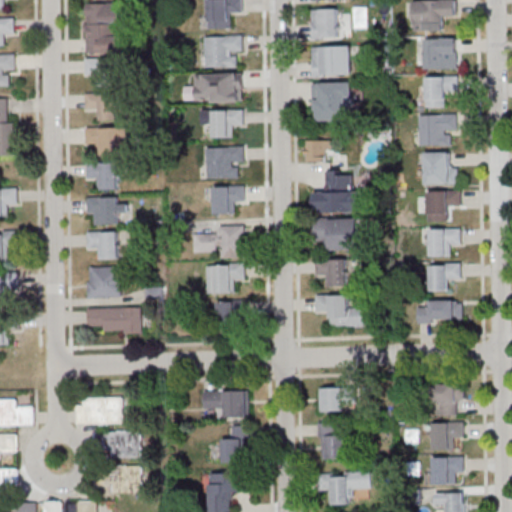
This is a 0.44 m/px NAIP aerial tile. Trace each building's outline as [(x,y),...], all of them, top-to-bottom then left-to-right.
[(207,0),(208,28),(232,28),(232,14),(243,14),(243,0),(207,0)] [(413,0),(414,31),(446,31),(446,17),(457,17),(457,0),(413,0)] [(133,53),(132,34),(125,34),(124,2),(86,3),(86,54),(133,53)] [(313,9),(313,37),(339,37),(339,9),(313,9)] [(16,19),(0,18),(0,45),(5,46),(5,36),(15,36),(16,19)] [(206,35),(206,67),(238,67),(238,53),(243,53),(243,35),(206,35)] [(426,70),(459,70),(459,38),(426,38),(426,70)] [(314,74),(352,74),(352,46),(314,46),(314,74)] [(0,54),(0,86),(11,86),(11,75),(17,75),(16,54),(0,54)] [(97,85),(122,85),(122,57),(86,57),(86,75),(97,75),(97,85)] [(245,101),(245,73),(197,73),(197,85),(187,85),(187,101),(245,101)] [(459,77),(427,77),(427,95),(419,95),(419,107),(448,107),(447,94),(459,94),(459,77)] [(354,81),(315,82),(316,120),(355,119),(354,81)] [(100,120),(119,120),(119,93),(87,93),(87,110),(100,110),(100,120)] [(0,154),(14,154),(14,98),(0,98),(0,154)] [(234,138),(234,126),(245,126),(245,109),(203,109),(203,124),(213,124),(213,138),(234,138)] [(421,114),(421,145),(457,145),(457,114),(421,114)] [(87,127),(87,145),(99,145),(99,154),(130,154),(130,127),(87,127)] [(306,162),(330,162),(330,140),(306,140),(306,162)] [(245,146),(208,147),(208,177),(239,177),(239,163),(245,163),(245,146)] [(459,184),(459,166),(451,166),(451,152),(426,152),(426,184),(459,184)] [(119,162),(89,162),(89,179),(100,179),(100,189),(119,189),(119,162)] [(354,191),(354,170),(328,170),(328,192),(316,192),(316,211),(365,211),(365,190),(354,191)] [(215,213),(235,213),(235,203),(246,203),(246,185),(215,185),(215,213)] [(0,216),(9,216),(9,206),(19,206),(19,188),(0,188),(0,216)] [(429,191),(429,222),(451,222),(451,207),(462,207),(462,191),(429,191)] [(129,213),(129,203),(122,203),(121,196),(89,197),(89,214),(97,214),(97,224),(121,223),(121,213),(129,213)] [(316,218),(316,240),(329,240),(329,250),(361,249),(360,217),(316,218)] [(246,257),(246,225),(220,225),(220,257),(246,257)] [(462,245),(462,229),(430,229),(430,257),(451,257),(451,245),(462,245)] [(0,261),(10,262),(10,245),(21,245),(21,230),(0,230),(0,261)] [(100,259),(121,259),(121,231),(89,231),(89,249),(100,249),(100,259)] [(328,286),(349,286),(349,259),(317,259),(317,276),(328,276),(328,286)] [(462,280),(462,262),(431,262),(431,291),(451,291),(451,280),(462,280)] [(215,263),(215,292),(237,292),(237,282),(246,282),(246,263),(215,263)] [(90,297),(122,297),(122,266),(90,266),(90,297)] [(0,273),(0,305),(20,305),(20,274),(0,273)] [(373,326),(373,307),(350,307),(350,295),(317,295),(317,311),(329,311),(329,326),(373,326)] [(250,299),(219,299),(219,328),(250,328),(250,299)] [(427,307),(418,307),(418,323),(464,323),(464,299),(427,299),(427,307)] [(143,306),(90,306),(90,325),(106,325),(106,332),(143,332),(143,306)] [(465,404),(465,383),(440,383),(440,415),(460,415),(460,404),(465,404)] [(320,413),(346,413),(346,402),(358,402),(358,388),(320,388),(320,413)] [(226,417),(249,417),(249,390),(205,390),(205,409),(226,409),(226,417)] [(125,424),(125,398),(80,398),(80,424),(125,424)] [(0,426),(36,425),(36,407),(20,408),(20,399),(0,399),(0,426)] [(465,421),(435,421),(435,449),(455,449),(455,439),(465,439),(465,421)] [(349,435),(338,435),(338,423),(321,423),(322,459),(349,459),(349,435)] [(250,425),(232,425),(232,437),(224,437),(224,461),(250,461),(250,425)] [(144,458),(144,432),(97,432),(97,458),(144,458)] [(0,434),(0,452),(20,452),(20,434),(0,434)] [(433,457),(433,485),(457,485),(457,473),(465,473),(465,457),(433,457)] [(0,467),(0,494),(19,494),(19,467),(0,467)] [(144,467),(103,467),(103,490),(144,490),(144,467)] [(211,511),(235,511),(235,491),(245,491),(245,472),(212,472),(211,511)] [(332,504),(352,504),(352,490),(373,489),(373,472),(320,472),(320,490),(332,490),(332,504)] [(465,511),(465,493),(438,493),(438,506),(448,506),(447,511),(465,511)] [(106,511),(107,502),(81,502),(80,511),(106,511)] [(65,511),(65,503),(46,503),(46,511),(65,511)]
